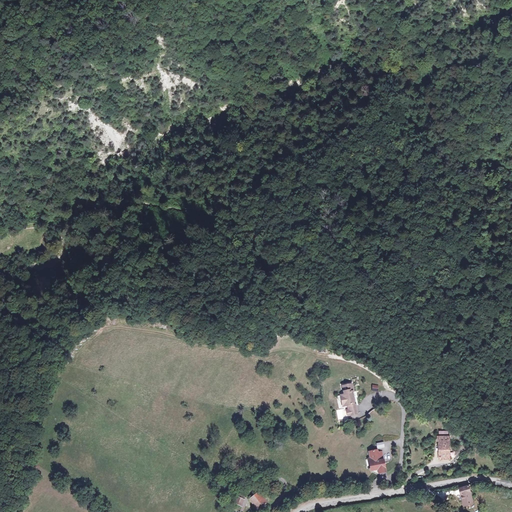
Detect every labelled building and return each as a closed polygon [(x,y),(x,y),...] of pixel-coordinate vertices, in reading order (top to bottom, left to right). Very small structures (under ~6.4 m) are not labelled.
[(349,415),(360,413),(354,381),(339,384),(341,394),(337,395),(339,406),(347,405),(349,415)] [(451,436),(435,435),(434,458),(451,459),(451,436)] [(376,450),(367,452),(369,459),(366,460),(369,473),(375,472),(376,476),(388,473),(382,451),(376,452),(376,450)] [(469,487),(457,492),(463,507),(475,503),(469,487)] [(243,491),(236,488),(230,504),(242,508),(244,501),(240,499),(243,491)] [(267,502),(257,491),(247,500),(257,511),(267,502)]
